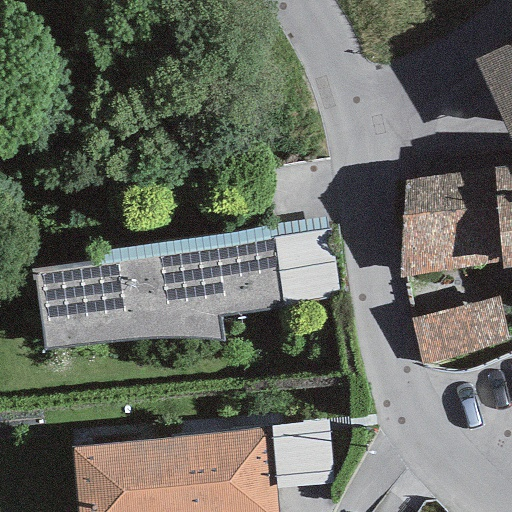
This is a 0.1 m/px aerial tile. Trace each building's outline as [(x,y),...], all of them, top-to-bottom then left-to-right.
[(511,42),(475,58),(511,144),(511,142),(511,42)] [(511,167),(494,169),(500,265),(501,271),(511,269),(511,167)] [(500,265),(494,169),(402,181),(398,278),(500,265)] [(97,264),(325,232),(323,219),(95,252),(97,264)] [(97,264),(34,273),(45,346),(100,341),(170,336),(196,337),(221,340),(217,314),(340,297),(332,231),(325,232),(97,264)] [(497,297),(409,319),(421,366),(509,340),(497,297)] [(329,422),(272,427),(276,488),(333,484),(329,422)] [(275,511),(267,430),(72,449),(78,511),(275,511)]
